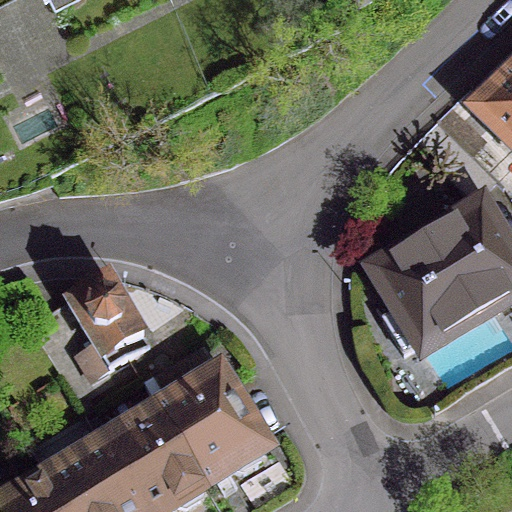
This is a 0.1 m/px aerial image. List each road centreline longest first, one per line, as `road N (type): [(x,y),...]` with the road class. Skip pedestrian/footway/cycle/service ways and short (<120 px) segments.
road 1 (residential): [(511,8),(257,237)]
road 2 (residential): [(257,237),(390,497)]
road 3 (residential): [(257,237),(99,240),(0,254)]
road 4 (residential): [(390,497),(511,423)]
